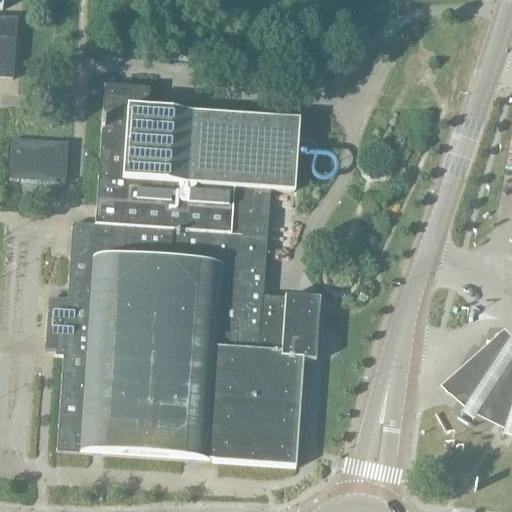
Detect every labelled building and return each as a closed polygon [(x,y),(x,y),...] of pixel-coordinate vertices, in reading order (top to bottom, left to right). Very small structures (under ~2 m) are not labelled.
[(16,21),(0,19),(0,80),(12,81),(16,21)] [(48,301),(45,352),(55,353),(55,358),(63,359),(57,454),(296,470),(303,363),(316,363),(320,302),(263,298),(270,192),(294,194),(299,123),(148,113),(149,91),(115,88),(115,81),(105,80),(95,227),(72,226),(67,302),(48,301)] [(9,182),(65,185),(68,145),(12,141),(9,182)] [(313,154),(308,171),(323,176),(329,160),(313,154)] [(511,345),(502,338),(439,396),(466,421),(503,438),(511,441),(511,345)]
